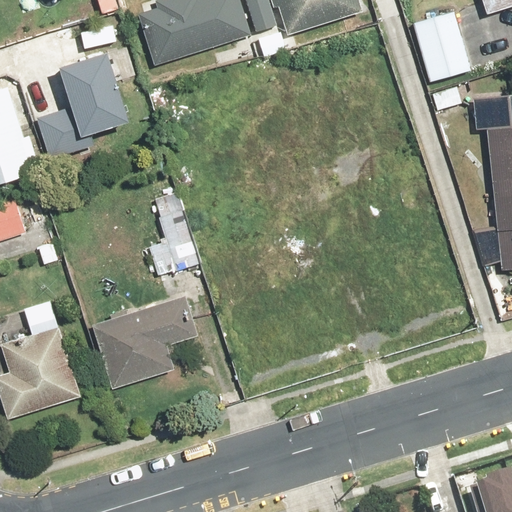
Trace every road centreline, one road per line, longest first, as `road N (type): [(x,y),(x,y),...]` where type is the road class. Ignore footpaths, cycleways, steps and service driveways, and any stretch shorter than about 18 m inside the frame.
road 1 (tertiary): [(511,384),(91,511)]
road 2 (unknown): [(382,0),(461,241),(511,361)]
